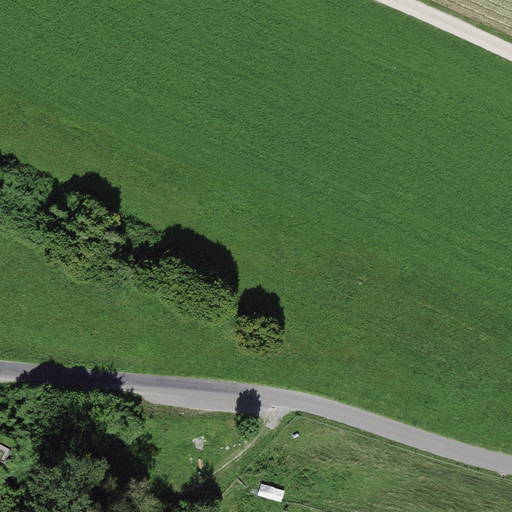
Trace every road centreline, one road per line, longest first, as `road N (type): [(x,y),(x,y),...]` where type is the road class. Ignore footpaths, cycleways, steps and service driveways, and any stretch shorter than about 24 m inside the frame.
road 1 (unclassified): [(511,468),(289,401),(0,368)]
road 2 (track): [(511,51),(396,0)]
